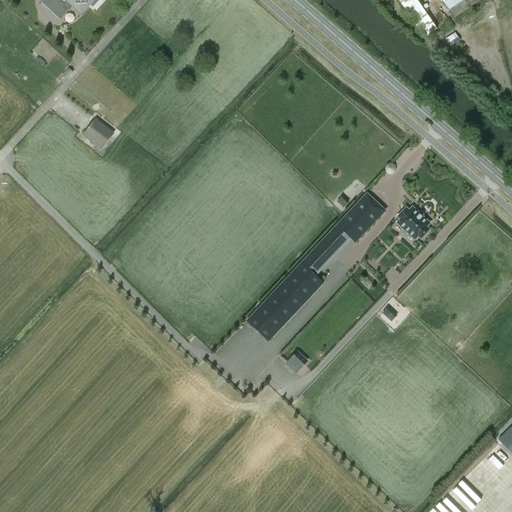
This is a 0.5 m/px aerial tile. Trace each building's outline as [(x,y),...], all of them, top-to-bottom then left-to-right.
[(47,0),(43,4),(59,19),(73,4),(82,12),(90,3),(92,5),(93,4),(96,3),(97,2),(99,0),(47,0)] [(441,0),(454,18),(480,0),(441,0)] [(423,10),(411,18),(425,38),(437,29),(423,10)] [(68,69),(62,76),(66,80),(73,73),(68,69)] [(96,119),(82,136),(101,151),(115,133),(96,119)] [(366,194),(246,321),(268,342),(323,283),(316,276),(351,239),(355,243),(385,212),(366,194)] [(400,219),(396,224),(415,241),(419,237),(421,239),(427,232),(424,230),(429,224),(412,207),(407,213),(404,211),(398,217),(400,219)] [(391,321),(395,317),(385,308),(381,312),(391,321)] [(287,366),(284,369),(290,375),(293,372),(296,374),(308,362),(298,351),(285,364),(287,366)] [(487,474),(483,477),(494,489),(511,472),(511,470),(494,452),(479,466),(487,474)] [(439,503),(447,511),(459,501),(455,496),(462,489),(458,485),(439,503)] [(463,490),(456,496),(459,501),(466,495),(463,490)] [(483,511),(470,499),(457,511),(483,511)]
